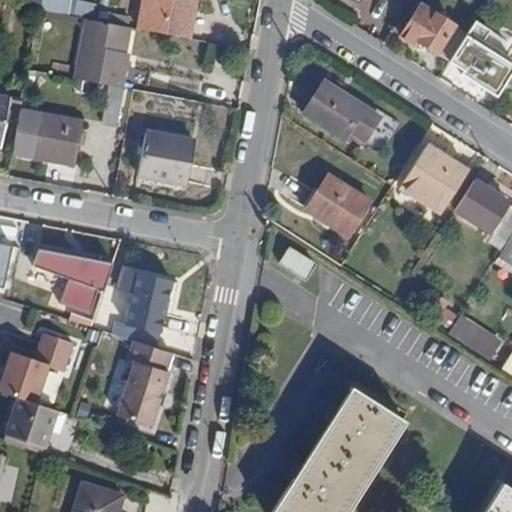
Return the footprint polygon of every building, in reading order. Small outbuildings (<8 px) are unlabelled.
[(40,0),(39,10),(68,16),(71,0),(40,0)] [(143,0),(138,30),(190,40),(197,0),(143,0)] [(420,43),(450,61),(468,34),(421,4),(400,37),(417,48),(420,43)] [(111,85),(122,87),(127,60),(123,59),(129,28),(86,20),(75,79),(111,85)] [(498,100),(511,77),(511,62),(482,44),(490,31),(476,21),(468,34),(450,61),(463,70),(459,76),(498,100)] [(349,132),(363,142),(379,118),(325,83),(304,115),(344,141),(349,132)] [(104,124),(117,126),(124,88),(122,87),(111,85),(104,124)] [(0,146),(1,147),(10,99),(0,96),(0,146)] [(12,156),(75,168),(83,122),(21,110),(12,156)] [(138,177),(187,185),(195,141),(147,133),(138,177)] [(401,187),(441,213),(468,170),(428,144),(401,187)] [(348,237),(369,202),(328,176),(308,211),(348,237)] [(511,207),(509,205),(510,203),(495,194),(498,189),(490,184),(487,189),(475,181),(455,212),(489,233),(487,237),(503,247),(511,233),(511,207)] [(114,260),(118,242),(52,227),(47,245),(114,260)] [(511,233),(503,247),(497,257),(511,266),(511,233)] [(272,257),(296,273),(305,258),(281,242),(272,257)] [(0,288),(4,290),(12,247),(0,244),(0,288)] [(134,340),(156,348),(170,283),(124,271),(120,292),(134,294),(128,324),(117,321),(114,334),(134,340)] [(62,306),(92,315),(98,295),(83,290),(81,296),(66,292),(62,306)] [(449,328),(456,315),(446,309),(449,303),(435,295),(428,307),(441,315),(438,320),(449,328)] [(480,333),(459,320),(450,335),(471,349),(480,333)] [(480,333),(471,349),(492,362),(502,347),(480,333)] [(39,358),(67,367),(76,343),(47,334),(39,358)] [(168,372),(166,372),(171,352),(156,348),(134,340),(128,359),(134,361),(126,386),(160,397),(162,390),(168,372)] [(20,397),(39,403),(50,366),(66,371),(67,367),(39,358),(38,361),(14,353),(2,391),(20,397)] [(511,353),(502,368),(511,374),(511,353)] [(152,425),(158,404),(160,397),(126,386),(117,414),(152,425)] [(273,511),(348,511),(406,423),(352,388),(273,511)] [(7,437),(45,449),(58,410),(39,403),(20,397),(7,437)] [(44,454),(45,449),(7,437),(6,441),(44,454)] [(511,511),(511,489),(503,484),(486,511),(511,511)] [(74,511),(116,511),(121,497),(84,485),(74,511)]
